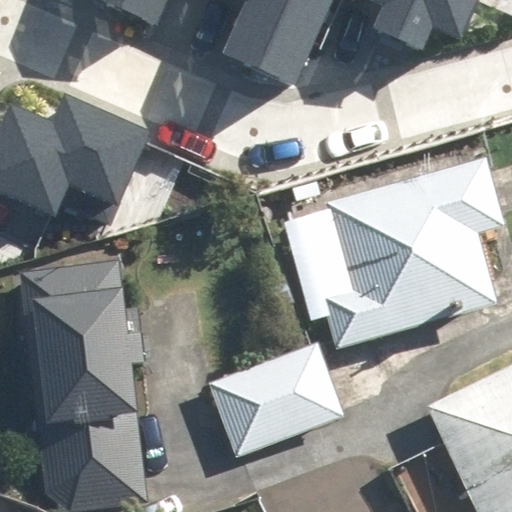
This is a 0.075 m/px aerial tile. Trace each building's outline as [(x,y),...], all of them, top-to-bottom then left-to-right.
[(314,11),(311,0),(84,0),(118,133),(362,73),(345,3),(314,11)] [(330,323),(338,350),(500,304),(482,241),(511,232),(511,221),(495,163),(284,224),(313,327),(330,323)] [(153,511),(128,261),(18,272),(24,333),(41,331),(58,511),(153,511)] [(217,385),(244,455),(348,416),(322,346),(217,385)] [(511,511),(511,370),(433,410),(484,511),(511,511)]
